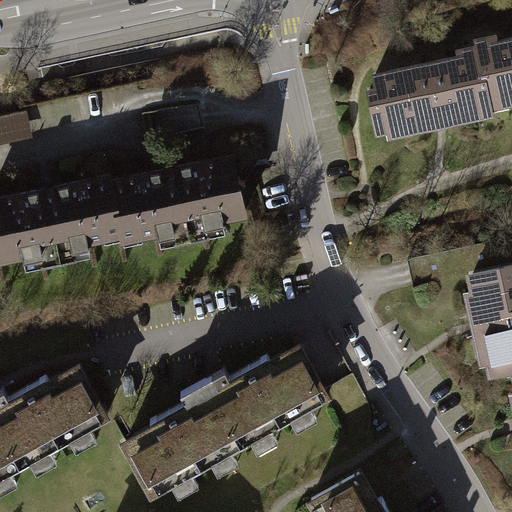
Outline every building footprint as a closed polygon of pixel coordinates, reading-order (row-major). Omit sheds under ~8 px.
[(511,30),(477,38),(480,48),(492,103),(511,98),(511,30)] [(480,48),(372,72),(386,137),(494,114),(492,103),(480,48)] [(0,112),(0,142),(32,135),(25,107),(0,112)] [(235,147),(113,175),(127,237),(129,244),(251,216),(235,147)] [(112,169),(0,194),(0,240),(6,265),(127,237),(113,175),(112,169)] [(511,264),(466,275),(488,375),(511,369),(511,264)] [(306,342),(126,432),(158,495),(337,404),(306,342)] [(82,358),(0,404),(0,472),(111,410),(82,358)] [(389,511),(366,470),(311,501),(317,511),(389,511)]
